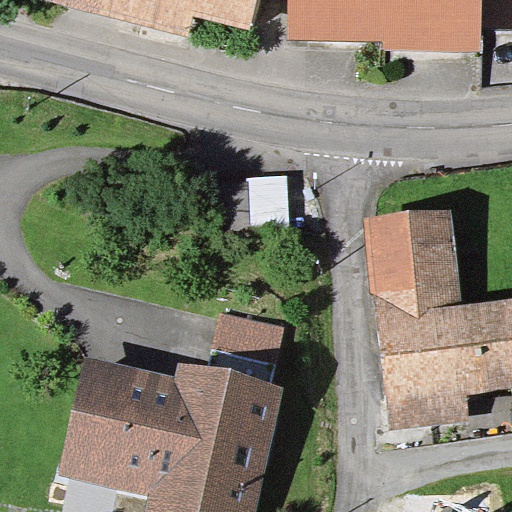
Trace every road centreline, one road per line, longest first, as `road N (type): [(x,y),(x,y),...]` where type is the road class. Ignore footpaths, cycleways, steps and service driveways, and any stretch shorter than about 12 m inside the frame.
road 1 (residential): [(322,126),(347,361),(346,475),(337,511)]
road 2 (secondary): [(322,126),(0,54)]
road 3 (secondary): [(511,128),(322,126)]
